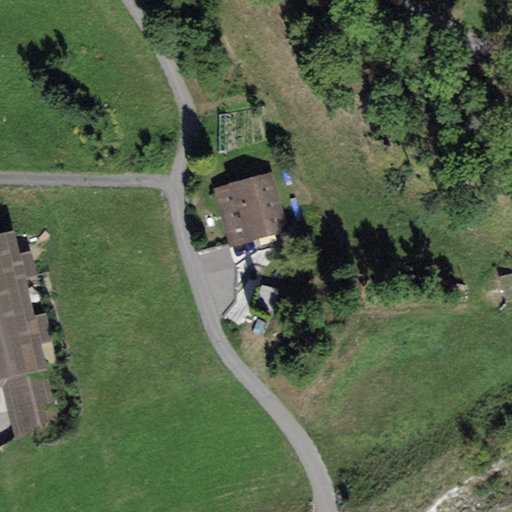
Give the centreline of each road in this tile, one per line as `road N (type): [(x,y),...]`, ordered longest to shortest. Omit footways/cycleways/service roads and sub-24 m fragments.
road 1 (unclassified): [(172,184),(186,259),(211,314),(251,386),(304,445),(326,511)]
road 2 (unclassified): [(133,0),(188,108),(188,155),(172,184)]
road 3 (residential): [(0,180),(172,184)]
